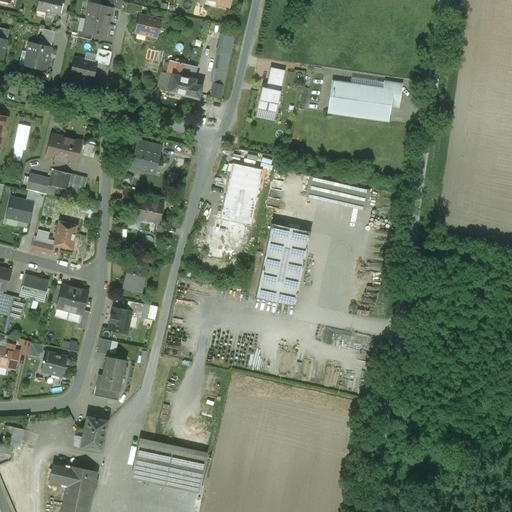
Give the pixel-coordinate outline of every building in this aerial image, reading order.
[(62,0),(39,0),(37,9),(59,14),(62,0)] [(116,0),(115,8),(121,10),(123,0),(116,0)] [(127,11),(140,14),(143,5),(129,2),(127,11)] [(111,9),(90,4),(86,20),(108,25),(111,9)] [(160,20),(139,15),(135,33),(148,36),(150,39),(153,40),(156,38),(160,20)] [(108,25),(86,20),(83,32),(92,34),(105,37),(108,25)] [(9,31),(0,29),(0,59),(2,60),(9,31)] [(54,32),(43,29),(40,41),(52,43),(54,32)] [(92,34),(83,32),(78,30),(76,37),(91,40),(92,34)] [(51,48),(29,42),(23,65),(46,71),(51,48)] [(111,52),(102,50),(99,63),(109,66),(111,55),(111,52)] [(97,63),(74,57),(70,76),(93,81),(97,63)] [(185,66),(175,63),(169,61),(166,74),(172,75),(168,92),(192,98),(195,86),(196,80),(183,77),(185,66)] [(285,71),(270,68),(266,88),(261,88),(256,110),(276,114),(285,71)] [(166,74),(160,72),(156,89),(168,92),(172,75),(166,74)] [(384,90),(333,82),(328,112),(387,120),(389,106),(398,107),(401,85),(385,82),(384,90)] [(224,85),(213,83),(210,96),(220,99),(224,85)] [(201,87),(195,86),(192,98),(199,99),(201,87)] [(81,143),(52,136),(50,145),(56,147),(55,152),(48,150),(46,158),(75,165),(81,143)] [(159,146),(139,142),(138,148),(157,153),(159,146)] [(138,148),(136,148),(132,167),(154,172),(159,153),(157,153),(138,148)] [(262,170),(232,163),(220,219),(246,225),(250,226),(262,170)] [(87,178),(52,170),(50,179),(48,186),(67,190),(66,193),(82,197),(87,178)] [(50,179),(30,174),(26,190),(46,194),(48,186),(50,179)] [(369,190),(310,177),(305,197),(365,210),(369,190)] [(28,191),(26,201),(32,203),(31,205),(41,208),(44,195),(28,191)] [(137,194),(124,192),(122,198),(136,201),(137,194)] [(26,201),(11,198),(6,217),(27,222),(31,205),(32,203),(26,201)] [(162,205),(144,201),(141,215),(141,218),(149,220),(158,222),(162,205)] [(141,215),(131,213),(131,216),(128,227),(138,229),(140,222),(148,223),(149,220),(141,218),(141,215)] [(246,225),(220,219),(216,218),(215,217),(215,219),(213,229),(211,235),(212,236),(210,246),(209,246),(209,247),(210,247),(225,250),(226,251),(226,250),(233,252),(234,252),(239,253),(240,254),(241,253),(240,252),(246,225)] [(77,226),(59,222),(54,245),(71,249),(77,226)] [(310,232),(271,223),(255,298),(294,306),(310,232)] [(53,246),(33,241),(31,249),(51,255),(53,246)] [(147,262),(134,259),(133,265),(145,268),(147,262)] [(145,268),(133,265),(132,269),(129,268),(126,280),(132,282),(130,288),(140,290),(141,284),(142,284),(145,268)] [(10,271),(0,268),(0,288),(5,290),(10,271)] [(48,281),(26,275),(20,295),(43,301),(48,281)] [(56,285),(52,302),(57,304),(62,286),(56,285)] [(75,288),(63,285),(62,286),(57,304),(56,308),(69,311),(75,288)] [(88,291),(75,288),(69,311),(81,314),(82,314),(83,310),(88,291)] [(13,296),(2,293),(0,302),(0,313),(8,315),(13,296)] [(20,298),(13,296),(8,315),(15,317),(20,298)] [(143,304),(128,301),(126,310),(131,311),(130,316),(141,318),(143,304)] [(126,310),(114,308),(112,315),(111,315),(110,321),(111,321),(109,329),(127,333),(130,316),(131,311),(126,310)] [(83,310),(82,314),(81,314),(78,327),(85,329),(89,312),(83,310)] [(112,341),(99,338),(96,352),(109,354),(112,341)] [(30,342),(24,340),(21,353),(28,354),(29,350),(30,342)] [(76,352),(80,343),(74,340),(70,350),(76,352)] [(44,345),(30,342),(29,350),(42,353),(44,345)] [(19,351),(0,347),(0,365),(15,369),(19,351)] [(67,358),(46,352),(41,370),(62,376),(67,358)] [(118,359),(106,357),(104,368),(102,375),(98,374),(94,395),(118,400),(126,360),(118,358),(118,359)] [(107,421),(90,417),(88,430),(78,428),(79,427),(77,427),(74,446),(101,451),(107,421)] [(23,429),(13,427),(9,444),(19,447),(23,429)] [(205,453),(140,439),(133,469),(199,483),(205,453)] [(11,447),(0,444),(0,452),(10,455),(11,447)] [(58,461),(56,462),(54,469),(52,468),(48,483),(66,487),(71,466),(64,464),(63,462),(58,461)] [(97,472),(71,466),(66,487),(60,511),(86,511),(90,495),(92,495),(97,472)]
